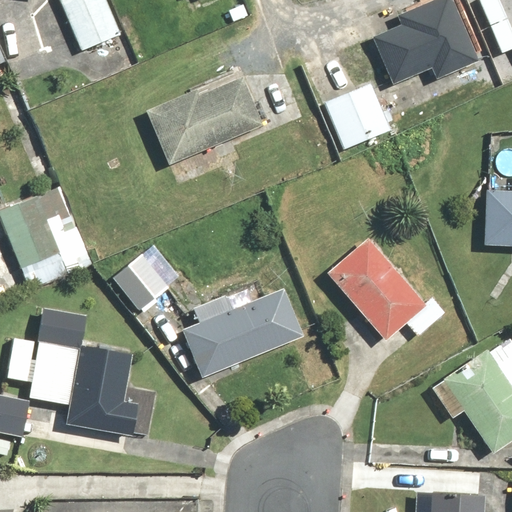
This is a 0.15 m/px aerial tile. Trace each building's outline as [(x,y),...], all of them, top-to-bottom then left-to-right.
[(103,0),(53,0),(77,53),(118,35),(103,0)] [(393,26),(365,38),(385,87),(425,70),(430,82),(473,64),(446,0),(429,0),(389,16),(393,26)] [(190,91),(139,113),(162,166),(255,127),(234,78),(192,95),(190,91)] [(368,87),(318,107),(336,152),(386,132),(368,87)] [(54,187),(0,209),(0,231),(25,291),(87,266),(54,187)] [(511,192),(479,192),(477,248),(511,248),(511,192)] [(358,240),(318,274),(377,341),(416,307),(358,240)] [(177,278),(147,245),(105,284),(135,316),(177,278)] [(191,326),(175,331),(194,380),(299,341),(280,292),(225,313),(219,298),(185,311),(191,326)] [(79,317),(35,310),(29,343),(32,344),(22,399),(62,406),(59,425),(126,437),(131,407),(117,404),(126,356),(73,347),(79,317)] [(511,399),(479,351),(423,388),(445,420),(457,412),(485,455),(511,437),(511,399)] [(0,436),(17,439),(22,403),(0,399),(0,436)] [(477,511),(478,497),(424,495),(423,511),(477,511)]
